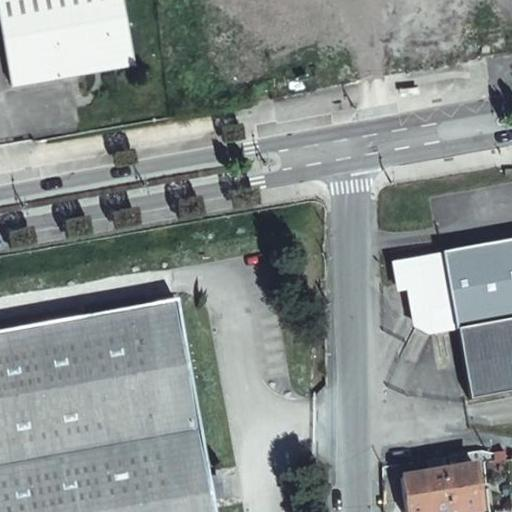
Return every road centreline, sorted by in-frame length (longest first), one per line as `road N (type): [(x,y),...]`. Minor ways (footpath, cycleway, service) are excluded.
road 1 (secondary): [(0,227),(350,165)]
road 2 (secondary): [(344,132),(0,193)]
road 3 (residential): [(350,165),(356,511)]
road 4 (secondary): [(511,103),(344,132)]
road 5 (secondary): [(350,165),(511,136)]
